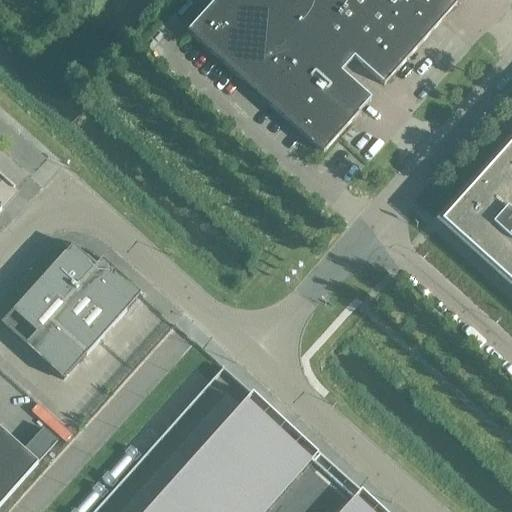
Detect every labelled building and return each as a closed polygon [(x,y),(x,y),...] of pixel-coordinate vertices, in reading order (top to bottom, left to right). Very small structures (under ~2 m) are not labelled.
[(300,42),(252,0),(216,0),(187,33),(255,93),(300,42)] [(417,49),(362,0),(252,0),(300,42),(368,104),(371,100),(341,73),(354,60),(384,87),(417,49)] [(362,0),(417,49),(456,6),(450,0),(362,0)] [(368,104),(300,42),(255,93),(323,154),(368,104)] [(511,145),(441,225),(511,288),(511,145)] [(0,173),(0,212),(1,211),(0,209),(0,204),(15,187),(0,173)] [(72,247),(19,306),(81,362),(141,296),(102,261),(96,268),(72,247)] [(148,511),(366,511),(246,404),(148,511)] [(0,506),(38,464),(0,430),(0,506)]
